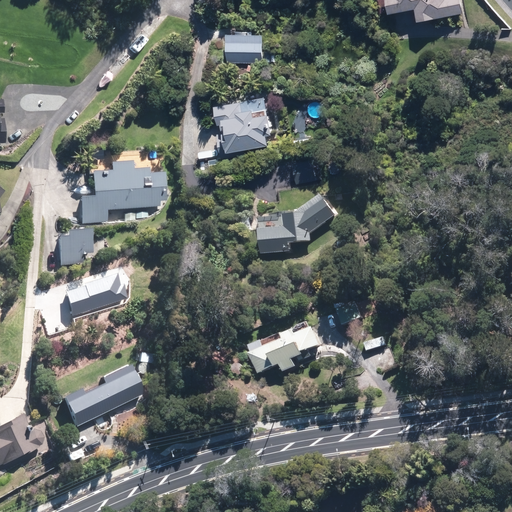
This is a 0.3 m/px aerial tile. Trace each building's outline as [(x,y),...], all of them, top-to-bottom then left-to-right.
[(423,19),(466,12),(464,0),(384,0),(386,11),(396,9),(396,11),(422,7),(423,19)] [(232,31),(231,61),(268,63),(269,33),(232,31)] [(392,75),(377,87),(383,94),(398,82),(392,75)] [(255,147),(274,144),(273,133),(279,132),(276,112),(270,113),(268,99),(218,106),(221,125),(224,124),(225,132),(222,133),(225,151),(255,147)] [(91,166),(91,194),(81,194),(81,221),(107,221),(107,207),(161,207),(161,169),(149,169),(149,164),(133,164),(133,158),(110,158),(110,166),(91,166)] [(317,158),(295,161),(297,183),(319,181),(317,158)] [(263,227),(263,252),(295,252),(295,241),(314,241),(314,232),(340,215),(325,195),(298,214),(289,214),(289,227),(263,227)] [(144,211),(144,210),(140,210),(140,211),(137,211),(137,212),(124,212),(124,220),(148,220),(148,211),(144,211)] [(69,232),(61,232),(60,263),(81,264),(81,251),(93,251),(94,227),(69,226),(69,232)] [(342,308),(348,325),(363,320),(357,303),(342,308)] [(336,310),(322,316),(328,331),(342,324),(336,310)] [(318,319),(239,348),(251,379),(286,367),(289,377),(319,366),(314,352),(328,347),(318,319)] [(388,338),(366,342),(368,351),(390,347),(388,338)] [(101,377),(104,383),(84,392),(82,388),(64,397),(77,426),(144,395),(122,348),(92,362),(99,378),(101,377)] [(137,374),(147,375),(149,364),(155,364),(156,353),(139,352),(137,374)] [(0,426),(0,464),(7,464),(48,443),(39,425),(30,430),(23,415),(0,426)]
